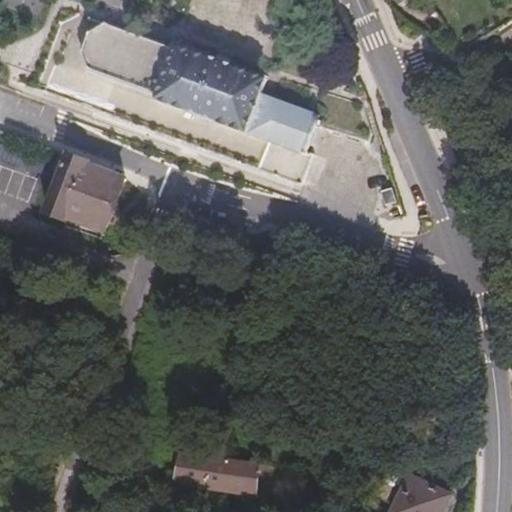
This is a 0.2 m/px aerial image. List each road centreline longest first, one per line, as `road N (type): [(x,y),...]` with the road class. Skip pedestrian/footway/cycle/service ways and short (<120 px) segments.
road 1 (residential): [(175,181),(72,476)]
road 2 (residential): [(175,181),(390,249),(463,251)]
road 3 (tertiary): [(463,251),(491,349),(500,511)]
road 4 (tertiary): [(392,69),(463,251)]
road 5 (residential): [(0,116),(175,181)]
road 6 (residential): [(392,69),(458,79),(511,122)]
